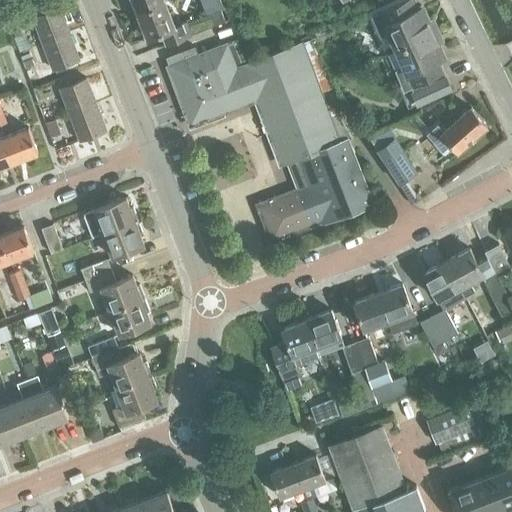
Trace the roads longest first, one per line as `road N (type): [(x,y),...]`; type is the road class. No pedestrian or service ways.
road 1 (residential): [(208,305),(396,240),(511,175)]
road 2 (residential): [(186,426),(0,501)]
road 3 (residential): [(208,305),(151,150)]
road 4 (residential): [(151,150),(0,208)]
road 5 (residential): [(151,150),(94,0)]
road 6 (residential): [(186,426),(208,305)]
road 7 (residential): [(511,109),(460,0)]
